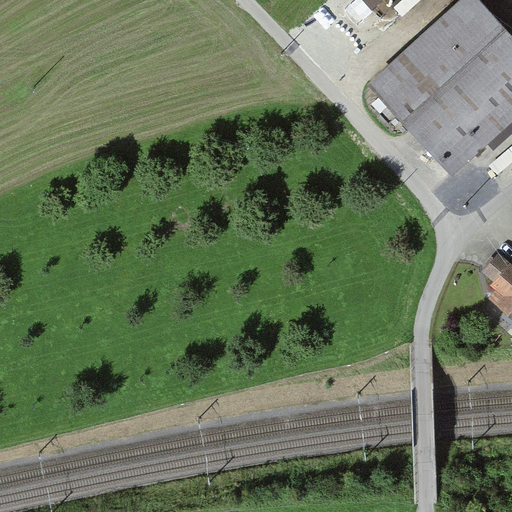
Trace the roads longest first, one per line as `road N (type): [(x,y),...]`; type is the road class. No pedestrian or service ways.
road 1 (track): [(457,238),(244,0)]
road 2 (track): [(426,504),(425,307),(457,238)]
road 3 (track): [(330,94),(436,0)]
